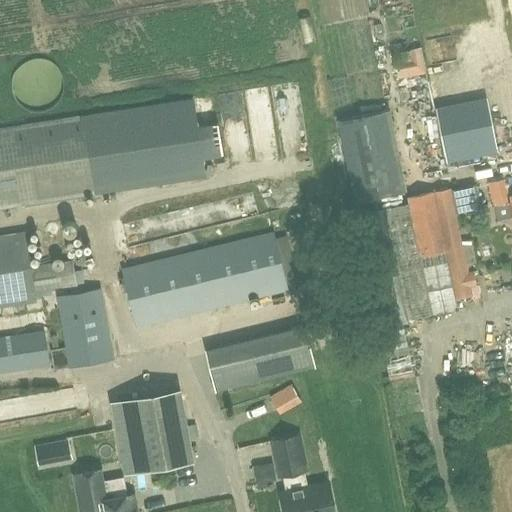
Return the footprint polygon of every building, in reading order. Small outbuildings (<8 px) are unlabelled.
[(39,67),(44,92),(60,89),(56,64),(39,67)] [(481,94),(500,86),(492,67),(473,75),(481,94)] [(0,129),(0,208),(205,177),(202,158),(222,154),(218,124),(197,127),(193,99),(0,129)] [(454,122),(473,118),(470,104),(450,109),(454,122)] [(505,179),(489,182),(492,200),(508,197),(505,179)] [(458,308),(456,298),(473,295),(450,189),(408,198),(409,203),(359,213),(383,325),(379,326),(390,376),(413,371),(402,320),(458,308)] [(181,212),(192,224),(202,215),(192,203),(181,212)] [(44,265),(30,267),(24,233),(0,236),(0,306),(35,301),(33,291),(77,284),(73,260),(44,265)] [(137,326),(287,289),(273,233),(123,270),(137,326)] [(56,296),(65,347),(51,350),(55,371),(68,368),(68,367),(115,359),(103,288),(56,296)] [(216,390),(314,366),(308,341),(305,326),(206,350),(216,390)] [(0,372),(49,364),(44,331),(0,338),(0,372)] [(495,383),(497,362),(484,361),(482,382),(495,383)] [(279,415),(302,402),(292,385),(270,398),(279,415)] [(124,474),(193,461),(180,389),(111,402),(124,474)] [(334,511),(328,482),(308,487),(304,471),(306,470),(298,436),(272,441),(280,476),(282,476),(285,492),(280,493),(283,511),(334,511)] [(99,470),(74,475),(80,511),(135,511),(133,495),(104,501),(99,470)]
